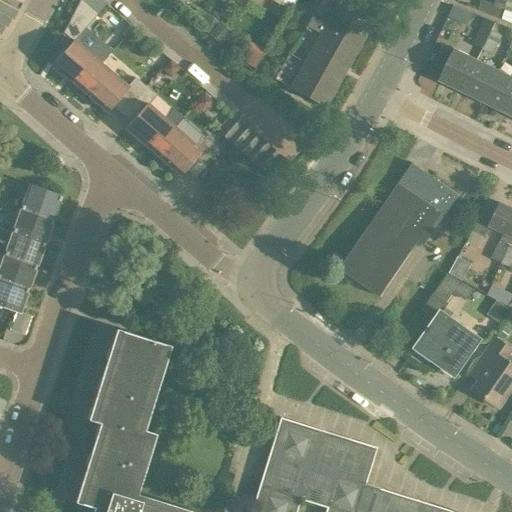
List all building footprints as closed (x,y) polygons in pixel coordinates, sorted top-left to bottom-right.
[(79,88),(100,64),(107,55),(96,46),(89,54),(74,41),(81,32),(106,4),(101,0),(79,0),(63,33),(72,41),(51,65),(79,88)] [(358,0),(355,6),(367,13),(374,0),(358,0)] [(494,0),(493,4),(498,6),(506,9),(508,0),(494,0)] [(472,24),(477,10),(457,2),(452,16),(472,24)] [(498,6),(494,16),(502,19),(505,10),(506,10),(506,9),(498,6)] [(333,9),(319,35),(354,55),(369,29),(333,9)] [(471,44),(483,50),(493,31),(491,30),(495,22),(485,18),(482,26),(480,25),(471,44)] [(208,34),(220,45),(231,32),(219,21),(208,34)] [(493,31),(483,50),(493,55),(502,36),(493,31)] [(319,35),(304,61),(340,81),(354,55),(319,35)] [(440,80),(462,91),(479,59),(456,48),(440,80)] [(462,91),(484,102),(500,70),(479,59),(462,91)] [(340,81),(304,61),(290,87),(326,107),(340,81)] [(127,88),(136,96),(145,86),(134,77),(127,86),(100,64),(79,88),(106,112),(127,88)] [(484,102),(505,112),(511,98),(511,75),(500,70),(484,102)] [(125,128),(152,152),(174,127),(147,104),(155,95),(145,86),(136,96),(145,104),(125,128)] [(218,133),(227,141),(243,123),(234,115),(218,133)] [(227,141),(236,149),(252,131),(243,123),(227,141)] [(174,127),(152,152),(180,175),(200,151),(210,160),(219,150),(202,135),(194,144),(174,127)] [(236,149),(245,157),(261,139),(252,131),(236,149)] [(245,157),(254,165),(270,147),(261,139),(245,157)] [(254,165),(263,173),(279,155),(270,147),(254,165)] [(279,155),(263,173),(272,181),(288,163),(279,155)] [(377,215),(418,243),(424,247),(459,196),(412,164),(377,215)] [(29,185),(20,209),(52,221),(61,197),(29,185)] [(495,216),(490,226),(504,233),(491,258),(502,263),(511,242),(511,207),(501,203),(495,216)] [(20,209),(12,232),(44,244),(52,221),(20,209)] [(418,243),(377,215),(339,270),(381,298),(418,243)] [(0,240),(8,243),(4,255),(36,267),(44,244),(12,232),(12,233),(0,228),(0,240)] [(511,266),(511,242),(502,263),(511,268),(511,266)] [(4,255),(0,265),(0,279),(28,289),(36,267),(4,255)] [(474,290),(448,273),(433,294),(447,303),(453,293),(467,301),(474,290)] [(28,289),(0,279),(0,315),(3,308),(19,313),(28,289)] [(511,303),(511,291),(498,284),(493,293),(511,303)] [(482,339),(442,311),(417,347),(456,375),(482,339)] [(102,428),(79,506),(91,510),(89,511),(172,511),(130,499),(148,439),(136,435),(162,347),(120,334),(92,425),(102,428)] [(475,389),(499,407),(511,388),(511,364),(506,360),(511,351),(511,350),(496,339),(481,359),(491,366),(475,389)] [(303,511),(460,511),(462,505),(426,493),(431,482),(395,470),(398,465),(373,456),(377,445),(330,430),(303,511)]
